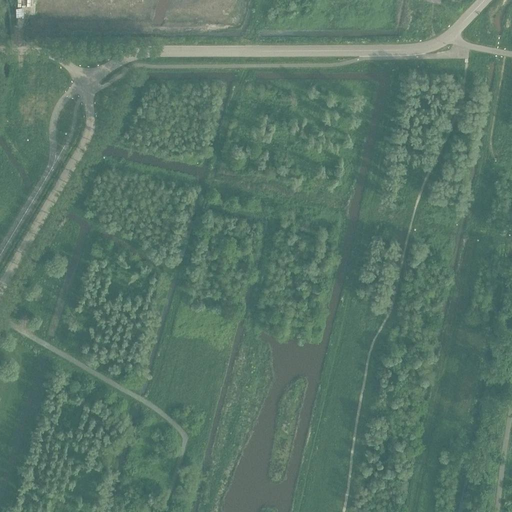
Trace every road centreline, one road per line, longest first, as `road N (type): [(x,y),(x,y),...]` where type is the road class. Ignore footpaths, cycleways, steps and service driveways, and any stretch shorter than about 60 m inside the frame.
road 1 (unclassified): [(83,83),(151,51),(415,50),(449,37),(485,0)]
road 2 (unclassified): [(83,83),(88,133),(0,289)]
